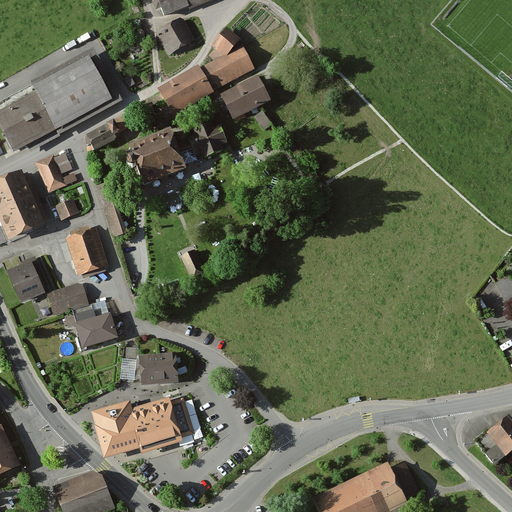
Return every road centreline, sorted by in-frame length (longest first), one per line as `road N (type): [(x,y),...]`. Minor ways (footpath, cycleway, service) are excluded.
road 1 (residential): [(297,448),(233,372),(134,320),(74,134)]
road 2 (residential): [(0,100),(92,50),(125,106)]
road 3 (residential): [(247,0),(188,70),(125,106)]
road 4 (tertiary): [(297,448),(346,425),(430,409)]
road 5 (residential): [(430,409),(448,445),(511,505)]
